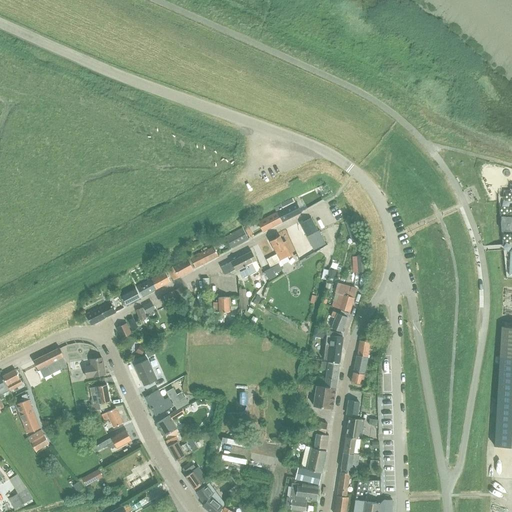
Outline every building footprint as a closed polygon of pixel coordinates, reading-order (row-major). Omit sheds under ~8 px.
[(498,163),(495,167),(502,172),(505,168),(498,163)] [(294,198),(275,207),(276,209),(276,210),(277,212),(282,222),(288,219),(301,212),(294,198)] [(262,220),(258,222),(262,231),(263,232),(267,230),(282,222),(277,212),(262,220)] [(511,217),(501,217),(501,230),(506,231),(511,230),(511,251),(510,260),(509,272),(509,275),(511,275),(511,217)] [(300,223),(307,236),(318,231),(311,218),(300,223)] [(354,222),(347,225),(353,242),(358,240),(360,239),(359,236),(354,222)] [(248,225),(243,228),(249,239),(254,236),(248,225)] [(232,248),(249,239),(243,228),(226,237),(232,248)] [(280,236),(270,241),(277,253),(281,260),(288,256),(289,256),(293,254),(286,241),(283,242),(280,236)] [(193,256),(190,258),(195,268),(198,266),(204,263),(218,256),(218,255),(214,247),(213,246),(213,245),(210,246),(211,247),(211,248),(200,254),(200,253),(199,253),(194,255),(193,256)] [(256,260),(252,251),(221,267),(225,274),(233,271),(235,269),(236,270),(238,269),(243,278),(254,272),(254,271),(260,268),(256,260)] [(364,255),(357,256),(358,271),(366,271),(364,255)] [(168,269),(174,280),(194,269),(188,259),(168,269)] [(270,268),(265,271),(269,280),(276,276),(275,273),(282,269),(279,264),(270,268)] [(328,272),(327,277),(334,279),(336,271),(329,269),(328,272)] [(151,279),(156,289),(171,281),(165,271),(151,279)] [(156,289),(151,279),(137,286),(142,297),(156,289)] [(326,283),(324,290),(330,292),(332,285),(326,283)] [(344,295),(342,303),(337,301),(335,307),(349,311),(356,290),(339,285),(336,292),(344,295)] [(135,287),(121,294),(124,300),(127,306),(132,303),(136,301),(141,298),(135,287)] [(184,293),(182,287),(175,290),(178,296),(184,293)] [(239,289),(240,306),(241,306),(241,310),(247,309),(247,305),(248,305),(248,296),(246,296),(246,288),(239,289)] [(173,300),(178,297),(175,291),(169,293),(173,300)] [(224,312),(230,311),(229,297),(219,297),(219,302),(214,302),(214,318),(225,318),(224,312)] [(111,302),(86,314),(92,325),(110,315),(116,312),(111,302)] [(155,309),(151,302),(143,306),(147,313),(155,309)] [(142,307),(137,309),(141,319),(146,317),(142,307)] [(341,310),(340,314),(333,311),(331,316),(335,318),(332,328),(342,332),(348,317),(347,317),(349,313),(341,310)] [(133,318),(127,321),(132,331),(138,327),(133,318)] [(127,323),(116,328),(120,339),(131,334),(127,323)] [(499,357),(494,446),(511,446),(511,327),(501,327),(499,357)] [(313,335),(326,338),(324,359),(323,360),(329,361),(340,362),(342,346),(343,338),(343,336),(342,336),(343,334),(342,334),(327,330),(327,331),(315,328),(314,333),(313,335)] [(353,372),(351,382),(363,384),(364,374),(365,374),(368,358),(368,357),(370,342),(360,340),(358,355),(357,355),(357,356),(354,372),(353,372)] [(139,345),(135,353),(141,356),(145,348),(139,345)] [(40,358),(34,360),(38,369),(40,368),(44,377),(51,374),(67,366),(63,358),(64,356),(62,353),(60,348),(40,358)] [(154,355),(152,349),(144,352),(147,358),(154,355)] [(92,366),(85,367),(87,377),(105,374),(102,357),(99,358),(98,358),(91,359),(92,366)] [(157,380),(148,359),(135,365),(144,386),(157,380)] [(322,386),(336,388),(340,364),(322,361),(320,369),(327,370),(326,378),(323,377),(322,386)] [(10,390),(22,383),(15,369),(3,376),(10,390)] [(1,377),(0,377),(0,394),(8,390),(1,377)] [(92,404),(93,406),(89,407),(90,411),(100,410),(99,404),(110,402),(107,384),(97,386),(98,394),(92,395),(94,404),(92,404)] [(336,388),(322,386),(310,385),(309,390),(316,391),(314,407),(333,409),(336,388)] [(181,407),(188,403),(185,397),(180,400),(173,388),(167,391),(177,409),(181,407)] [(156,415),(173,405),(169,398),(164,400),(159,390),(146,397),(156,415)] [(38,425),(34,414),(32,407),(29,400),(28,400),(24,402),(23,402),(18,404),(22,415),(25,414),(31,431),(40,427),(38,425)] [(360,403),(349,401),(347,415),(357,417),(360,403)] [(85,403),(78,405),(79,411),(86,410),(85,403)] [(177,409),(157,422),(157,423),(164,435),(176,427),(172,420),(185,412),(181,407),(177,409)] [(114,427),(123,423),(116,408),(102,414),(105,421),(110,418),(114,427)] [(327,449),(329,435),(326,434),(328,423),(305,419),(302,433),(306,434),(306,433),(308,433),(307,436),(316,437),(315,446),(327,449)] [(346,437),(358,438),(361,421),(349,419),(346,437)] [(102,443),(93,448),(95,452),(104,447),(112,443),(114,441),(117,448),(132,440),(126,429),(102,443)] [(167,440),(180,435),(181,434),(177,429),(166,437),(167,440)] [(44,434),(42,430),(28,437),(36,451),(49,443),(44,434)] [(252,450),(255,441),(229,434),(227,443),(252,450)] [(180,435),(167,440),(166,440),(169,446),(176,460),(192,452),(183,437),(181,438),(180,435)] [(358,438),(346,437),(344,452),(356,454),(359,439),(358,439),(358,438)] [(307,469),(321,472),(322,473),(327,451),(312,447),(307,469)] [(342,468),(341,472),(350,474),(355,475),(356,468),(358,454),(356,454),(344,452),(342,468)] [(229,453),(228,459),(251,464),(252,458),(229,453)] [(135,485),(153,478),(150,470),(156,467),(153,460),(129,470),(135,485)] [(187,473),(195,467),(191,461),(183,467),(184,468),(183,468),(186,473),(187,472),(187,473)] [(196,492),(205,485),(208,484),(205,481),(202,483),(200,481),(205,478),(197,467),(192,471),(193,472),(185,477),(196,492)] [(321,472),(307,469),(298,467),(296,478),(319,484),(321,472)] [(98,471),(82,480),(85,487),(101,478),(98,471)] [(350,474),(341,472),(337,495),(347,497),(350,474),(355,475),(350,474)] [(208,484),(205,485),(196,492),(205,503),(203,506),(210,511),(218,511),(223,506),(224,505),(224,504),(224,503),(224,502),(223,502),(209,483),(208,484)] [(78,484),(73,487),(77,494),(82,491),(78,484)] [(293,485),(291,500),(288,500),(287,504),(286,508),(292,509),(305,511),(306,502),(301,501),(301,495),(307,496),(307,499),(317,500),(319,486),(303,484),(303,487),(293,485)] [(138,511),(160,496),(154,487),(132,502),(138,511)] [(28,489),(8,501),(14,510),(34,498),(28,489)] [(347,497),(337,495),(335,509),(334,511),(346,511),(347,511),(349,497),(347,497)] [(355,504),(353,511),(391,511),(392,500),(383,500),(380,503),(365,501),(356,500),(355,504)]
